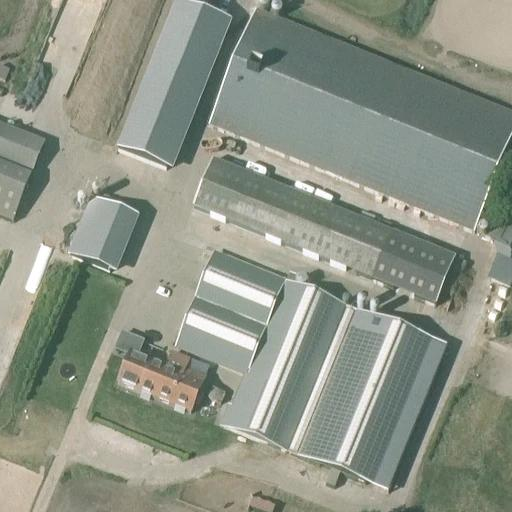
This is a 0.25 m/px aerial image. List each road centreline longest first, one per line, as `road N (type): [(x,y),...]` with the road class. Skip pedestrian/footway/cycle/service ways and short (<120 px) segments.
road 1 (unknown): [(46,169),(158,205),(455,324),(472,314),(475,281),(469,257),(445,233),(190,121)]
road 2 (track): [(293,511),(303,486),(232,456),(158,472),(69,437),(232,12)]
